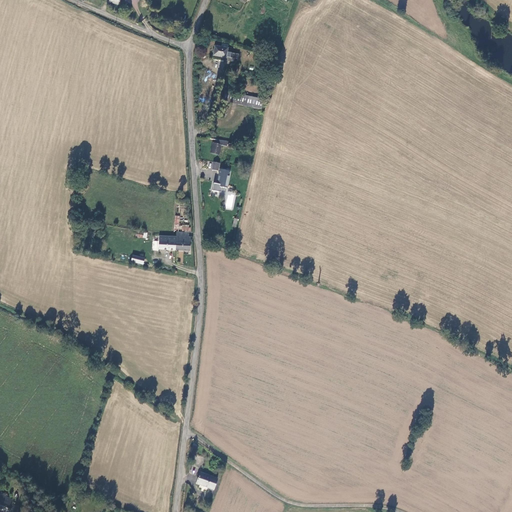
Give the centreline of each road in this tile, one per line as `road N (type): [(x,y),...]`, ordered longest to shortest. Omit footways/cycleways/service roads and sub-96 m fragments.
road 1 (tertiary): [(185,429),(200,292),(188,65),(206,0)]
road 2 (unclassified): [(399,511),(294,504),(185,429)]
road 3 (track): [(0,306),(73,336),(185,429)]
